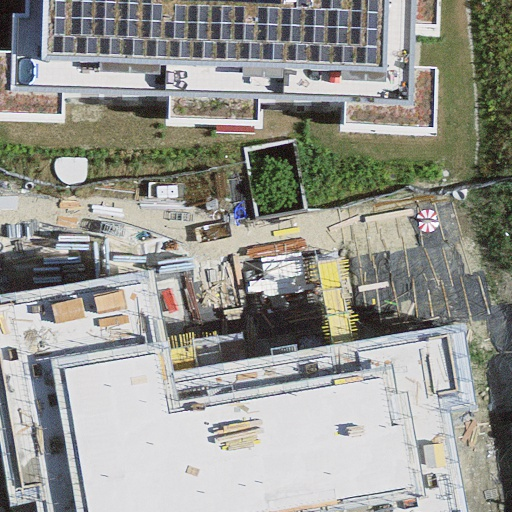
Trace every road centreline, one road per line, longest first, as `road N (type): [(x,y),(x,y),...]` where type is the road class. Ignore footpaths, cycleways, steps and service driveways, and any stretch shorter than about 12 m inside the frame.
road 1 (unknown): [(464,511),(393,474),(409,389),(394,108)]
road 2 (unknown): [(393,474),(259,423),(203,380),(171,312),(153,202)]
